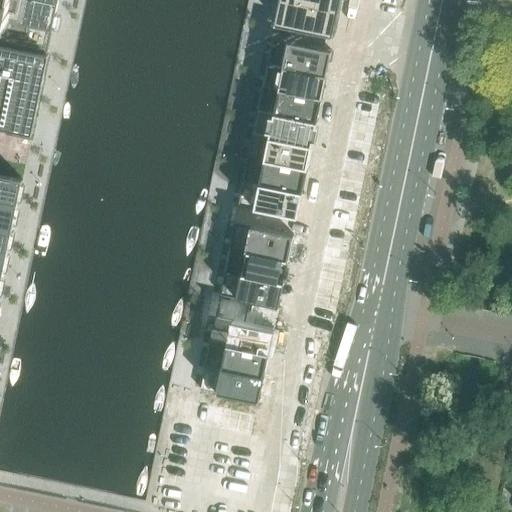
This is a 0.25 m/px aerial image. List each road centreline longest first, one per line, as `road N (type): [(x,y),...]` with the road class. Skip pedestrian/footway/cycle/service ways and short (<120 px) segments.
road 1 (residential): [(257,511),(361,0)]
road 2 (secondary): [(377,310),(441,0)]
road 3 (residential): [(511,338),(377,310)]
road 4 (secondary): [(350,439),(377,310)]
